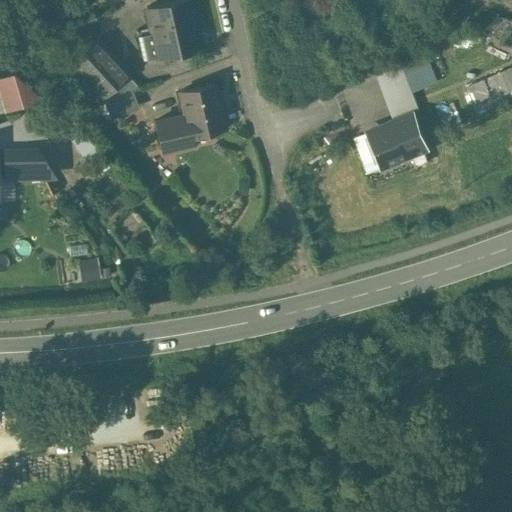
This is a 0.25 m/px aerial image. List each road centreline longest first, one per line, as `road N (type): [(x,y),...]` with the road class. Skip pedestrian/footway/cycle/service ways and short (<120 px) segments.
road 1 (secondary): [(0,353),(246,321),(511,245)]
road 2 (residential): [(229,0),(260,134)]
